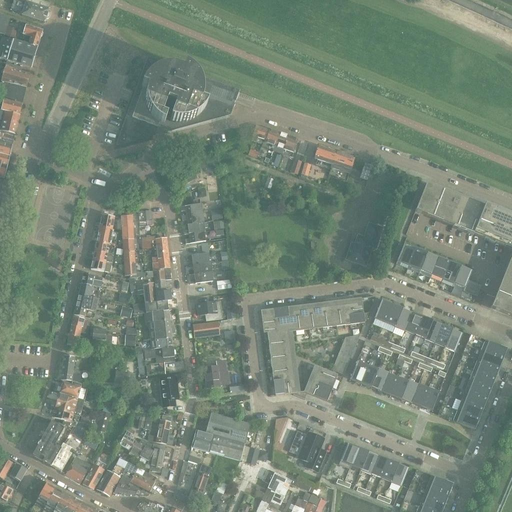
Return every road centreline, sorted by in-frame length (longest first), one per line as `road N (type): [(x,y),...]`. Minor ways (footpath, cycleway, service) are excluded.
road 1 (unclassified): [(511,335),(384,282),(248,300),(263,408),(292,406),(469,474)]
road 2 (residential): [(511,208),(263,116),(169,142),(141,166)]
road 3 (residential): [(168,501),(192,397),(171,218),(141,166)]
road 4 (residential): [(0,347),(38,152)]
road 5 (residential): [(97,181),(55,362)]
road 6 (residential): [(38,152),(109,0)]
road 7 (residential): [(38,152),(32,137),(66,12)]
road 8 (residential): [(0,445),(115,507)]
